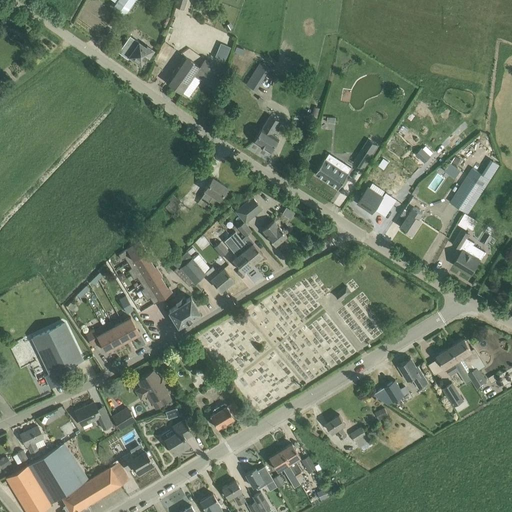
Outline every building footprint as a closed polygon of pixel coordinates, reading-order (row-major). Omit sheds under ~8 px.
[(134,0),(117,0),(113,6),(124,14),(134,0)] [(184,9),(186,0),(176,0),(174,6),(184,9)] [(230,22),(224,26),(226,30),(233,27),(230,22)] [(129,35),(118,51),(128,58),(129,56),(137,61),(139,57),(143,60),(147,55),(149,57),(153,50),(147,45),(146,47),(129,35)] [(220,42),(216,57),(226,61),(231,45),(220,42)] [(235,52),(244,54),(246,49),(237,46),(235,52)] [(212,88),(215,84),(219,88),(226,79),(221,75),(223,72),(205,59),(200,66),(184,56),(166,81),(182,92),(194,75),(212,88)] [(269,69),(260,64),(259,63),(246,83),(256,90),(269,69)] [(417,98),(412,108),(424,114),(429,104),(417,98)] [(315,115),(305,114),(305,122),(314,123),(315,115)] [(279,121),(269,115),(253,141),(270,151),(272,147),(278,138),(271,134),(279,121)] [(353,162),(362,168),(377,144),(369,139),(353,162)] [(422,147),(416,154),(425,162),(430,155),(422,147)] [(460,158),(455,155),(451,161),(457,164),(460,158)] [(325,158),(315,173),(339,189),(349,173),(348,173),(352,167),(345,163),(342,169),(325,158)] [(461,169),(456,166),(450,174),(455,178),(461,169)] [(490,178),(472,167),(450,201),(468,213),(490,178)] [(213,195),(219,199),(228,186),(212,177),(204,190),(206,191),(201,198),(208,203),(213,195)] [(367,187),(358,202),(373,211),(383,197),(367,187)] [(172,193),(167,198),(170,201),(165,207),(172,214),(178,208),(176,205),(180,201),(172,193)] [(245,222),(262,208),(253,197),(236,211),(244,221),(245,222)] [(287,206),(283,213),(291,218),(295,211),(287,206)] [(413,207),(410,212),(405,208),(401,214),(407,217),(401,226),(406,229),(404,231),(404,232),(405,231),(410,235),(410,236),(411,236),(412,233),(412,234),(422,219),(418,217),(421,212),(413,207)] [(274,220),(262,229),(267,235),(275,245),(287,235),(279,226),(274,220)] [(245,222),(244,221),(238,227),(245,235),(252,230),(245,222)] [(453,244),(461,248),(469,234),(462,229),(453,244)] [(242,251),(253,263),(263,254),(253,242),(248,246),(235,231),(229,235),(230,236),(236,243),(242,251)] [(140,240),(138,242),(134,236),(128,240),(124,244),(127,249),(118,254),(122,259),(125,256),(128,262),(147,250),(140,240)] [(221,256),(228,250),(221,241),(214,247),(221,256)] [(474,254),(464,247),(454,263),(464,270),(464,272),(468,274),(470,273),(471,274),(483,254),(476,250),(474,254)] [(128,269),(131,274),(151,262),(148,256),(150,256),(147,250),(128,262),(132,267),(128,269)] [(193,258),(192,257),(187,250),(173,262),(177,266),(180,270),(183,273),(186,276),(189,279),(193,282),(205,273),(204,271),(193,258)] [(253,263),(242,251),(232,259),(243,272),(253,263)] [(213,277),(211,278),(221,290),(233,279),(223,267),(218,272),(212,265),(209,267),(198,254),(193,258),(204,271),(207,269),(213,277)] [(138,276),(141,282),(159,271),(156,266),(155,267),(151,262),(131,274),(134,279),(138,276)] [(126,277),(122,271),(118,274),(121,280),(126,277)] [(144,294),(164,282),(161,277),(163,276),(159,271),(141,282),(138,284),(144,294)] [(150,297),(154,303),(172,291),(169,286),(167,287),(164,282),(144,294),(147,299),(150,297)] [(81,290),(87,297),(89,298),(93,294),(88,290),(89,288),(86,285),(81,290)] [(87,297),(81,290),(77,294),(83,301),(87,297)] [(119,298),(126,312),(133,309),(126,294),(119,298)] [(190,297),(187,299),(178,304),(169,310),(169,309),(168,310),(169,311),(178,325),(177,325),(178,326),(179,325),(187,320),(191,317),(199,312),(200,312),(200,311),(191,297),(191,296),(190,297)] [(122,320),(131,337),(140,332),(130,315),(122,320)] [(114,346),(122,342),(113,325),(111,320),(102,325),(114,346)] [(113,325),(122,342),(131,337),(122,320),(113,325)] [(49,372),(45,374),(51,386),(66,379),(61,369),(82,358),(64,322),(32,338),(49,372)] [(92,344),(99,340),(105,351),(114,346),(102,325),(94,330),(93,328),(86,332),(92,344)] [(472,379),(476,386),(486,380),(477,366),(477,367),(473,361),(479,357),(474,348),(472,350),(464,338),(451,346),(472,379)] [(461,386),(472,379),(451,346),(437,354),(445,367),(446,367),(451,375),(458,370),(462,376),(457,379),(461,386)] [(399,365),(408,380),(413,377),(419,387),(428,381),(418,365),(417,366),(413,360),(409,362),(407,359),(399,365)] [(202,369),(208,380),(216,375),(211,364),(202,369)] [(138,380),(141,384),(142,386),(137,389),(137,391),(140,396),(142,397),(147,394),(151,401),(152,400),(156,407),(170,399),(166,392),(167,391),(163,384),(167,382),(163,376),(159,378),(154,370),(138,380)] [(405,386),(401,388),(395,379),(373,393),(388,404),(409,391),(405,386)] [(457,404),(464,399),(452,381),(442,388),(454,406),(455,406),(457,404)] [(82,425),(101,416),(94,401),(75,410),(77,414),(82,425)] [(215,412),(210,415),(218,428),(234,418),(233,415),(239,411),(234,401),(227,405),(225,402),(213,409),(215,412)] [(178,414),(176,406),(165,410),(168,418),(178,414)] [(120,428),(135,419),(128,407),(113,416),(120,428)] [(380,409),(384,417),(388,415),(384,407),(380,409)] [(326,422),(329,426),(332,432),(336,430),(341,438),(347,435),(342,426),(346,424),(340,414),(326,422)] [(112,424),(109,417),(100,421),(104,428),(112,424)] [(176,431),(165,438),(174,454),(190,444),(185,437),(192,433),(184,419),(173,426),(176,431)] [(42,437),(44,437),(38,425),(20,433),(26,445),(28,445),(31,452),(46,445),(42,437)] [(351,433),(359,447),(361,446),(364,450),(373,444),(362,426),(351,433)] [(89,479),(64,442),(6,477),(11,485),(10,486),(11,486),(16,493),(14,493),(15,494),(16,493),(20,500),(19,501),(20,501),(25,508),(24,508),(24,509),(25,508),(27,511),(36,511),(43,508),(51,503),(50,502),(61,495),(67,505),(65,506),(67,511),(64,511),(87,511),(90,511),(86,505),(130,479),(119,461),(89,479)] [(292,443),(280,450),(300,482),(305,479),(300,470),(301,469),(295,459),(300,456),(292,443)] [(22,449),(17,452),(22,461),(27,458),(22,449)] [(130,452),(121,457),(128,469),(134,466),(138,473),(154,464),(145,450),(133,457),(130,452)] [(269,456),(271,461),(277,470),(283,466),(295,485),(300,482),(280,450),(269,456)] [(311,477),(319,473),(308,455),(301,459),(311,477)] [(11,462),(7,456),(4,458),(3,457),(1,459),(0,460),(0,465),(2,468),(11,462)] [(245,473),(253,486),(263,480),(265,484),(273,479),(265,465),(257,470),(256,467),(245,473)] [(278,486),(284,483),(279,474),(273,477),(278,486)] [(222,487),(228,498),(233,495),(238,504),(246,500),(240,491),(241,490),(235,479),(234,480),(235,480),(223,487),(223,486),(222,487)] [(327,487),(317,492),(321,499),(330,494),(327,487)] [(261,490),(252,496),(255,500),(261,511),(270,506),(261,490)] [(200,500),(206,511),(219,511),(223,510),(219,503),(213,492),(200,500)] [(261,511),(255,500),(248,504),(252,511),(261,511)]
